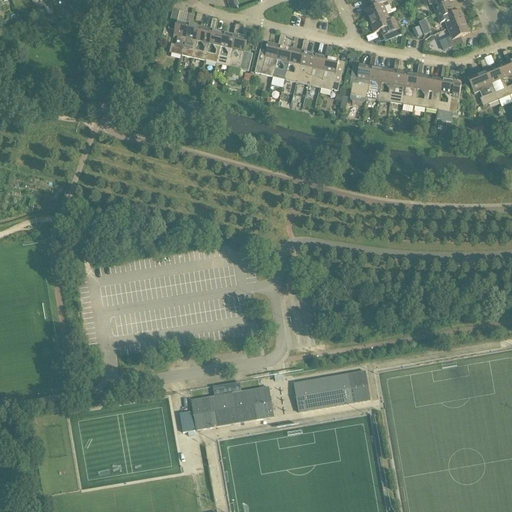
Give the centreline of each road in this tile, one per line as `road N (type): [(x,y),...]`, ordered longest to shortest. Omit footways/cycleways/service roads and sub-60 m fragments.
road 1 (unclassified): [(294,243),(275,285),(277,356),(75,393)]
road 2 (residential): [(294,243),(511,255)]
road 3 (residential): [(354,44),(455,62),(511,39)]
